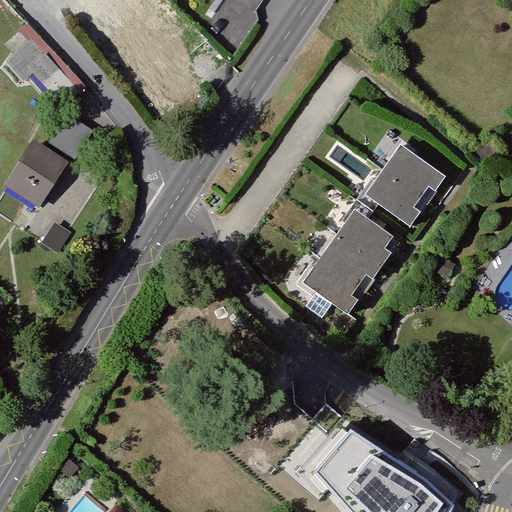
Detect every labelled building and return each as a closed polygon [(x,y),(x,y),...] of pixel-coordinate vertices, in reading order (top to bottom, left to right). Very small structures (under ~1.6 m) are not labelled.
[(88,0),(81,6),(119,52),(175,7),(168,0),(88,0)] [(85,88),(26,23),(19,30),(29,42),(4,64),(22,83),(33,73),(64,107),(85,88)] [(205,33),(184,56),(207,78),(229,55),(205,33)] [(67,116),(50,143),(75,158),(92,132),(67,116)] [(67,162),(33,140),(3,186),(38,209),(67,162)] [(446,177),(402,146),(366,195),(411,228),(446,177)] [(401,243),(356,211),(304,284),(349,316),(401,243)] [(72,233),(54,223),(42,243),(60,254),(72,233)] [(457,264),(441,255),(432,271),(448,280),(457,264)] [(427,478),(348,429),(313,472),(348,511),(452,511),(455,505),(427,478)] [(62,471),(70,478),(79,467),(71,460),(62,471)]
